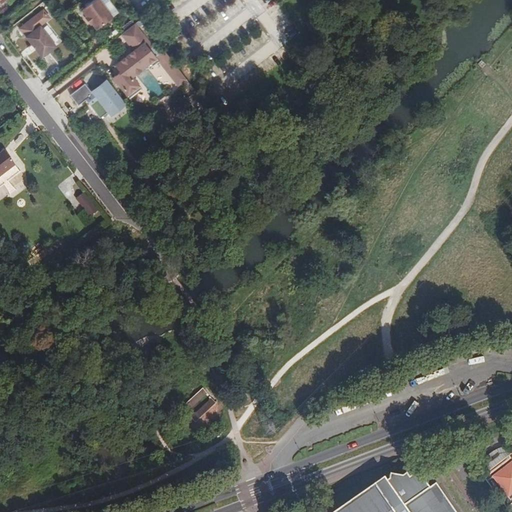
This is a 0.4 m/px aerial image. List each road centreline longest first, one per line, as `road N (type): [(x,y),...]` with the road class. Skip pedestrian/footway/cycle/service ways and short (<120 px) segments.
road 1 (secondary): [(511,385),(180,511)]
road 2 (secondary): [(227,511),(511,403)]
road 3 (residential): [(171,281),(0,58)]
